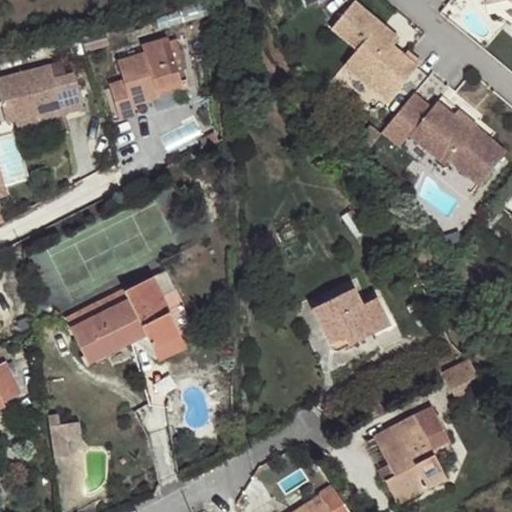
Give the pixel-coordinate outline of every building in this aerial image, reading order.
[(344,68),(389,104),(402,87),(390,77),(400,65),(387,54),(393,47),(399,40),(353,3),(331,31),(357,52),(344,68)] [(157,89),(182,81),(168,38),(142,46),(144,55),(117,63),(124,81),(110,86),(120,119),(135,114),(132,104),(159,96),(157,89)] [(390,77),(402,87),(418,67),(393,47),(387,54),(400,65),(390,77)] [(62,109),(63,114),(83,109),(73,72),(53,77),(49,66),(0,79),(0,93),(8,123),(38,116),(62,109)] [(183,88),(182,81),(157,89),(159,96),(183,88)] [(412,137),(433,109),(415,95),(384,134),(402,148),(412,137)] [(473,131),(439,103),(433,109),(412,137),(448,165),(451,160),(482,185),(508,151),(477,126),(473,131)] [(39,120),(63,114),(62,109),(38,116),(39,120)] [(368,230),(353,209),(342,217),(357,237),(368,230)] [(181,334),(152,278),(125,291),(130,301),(116,309),(133,343),(148,335),(154,348),(181,334)] [(371,323),(376,332),(390,325),(376,299),(363,305),(354,288),(314,309),(332,343),(348,335),(371,323)] [(125,291),(95,307),(99,316),(116,309),(130,301),(125,291)] [(95,307),(67,320),(72,329),(99,316),(95,307)] [(133,343),(116,309),(99,316),(72,329),(87,358),(102,351),(106,357),(133,343)] [(353,344),(376,332),(371,323),(348,335),(353,344)] [(188,349),(181,334),(154,348),(161,362),(188,349)] [(90,365),(106,357),(102,351),(87,358),(90,365)] [(449,369),(459,387),(480,376),(470,358),(449,369)] [(22,393),(6,361),(0,364),(0,407),(5,405),(3,402),(22,393)] [(459,387),(464,396),(485,385),(480,376),(459,387)] [(429,408),(375,437),(389,463),(395,476),(386,481),(398,503),(447,477),(434,451),(448,443),(429,408)] [(52,425),(57,453),(86,448),(81,419),(52,425)] [(379,469),(386,481),(395,476),(389,463),(379,469)] [(350,511),(334,487),(320,496),(326,504),(314,511),(350,511)]
